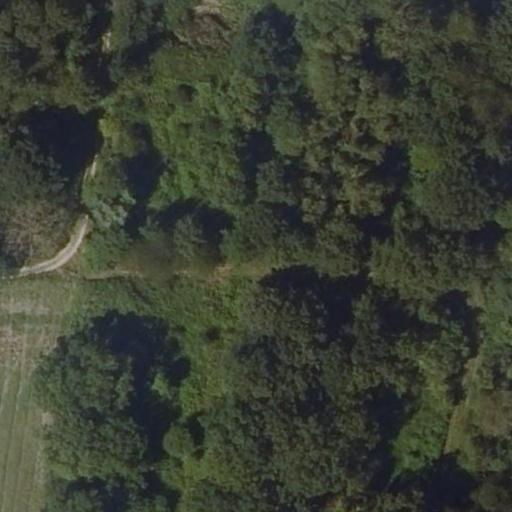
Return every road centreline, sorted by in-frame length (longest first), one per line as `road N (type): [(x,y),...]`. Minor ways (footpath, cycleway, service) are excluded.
road 1 (track): [(76,263),(456,273),(458,322),(422,511)]
road 2 (track): [(0,272),(76,263),(113,0)]
